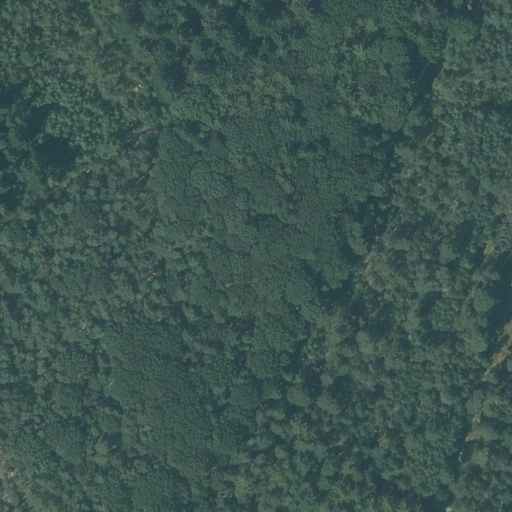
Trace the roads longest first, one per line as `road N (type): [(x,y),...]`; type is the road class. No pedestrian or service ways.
road 1 (unknown): [(273,358),(467,0)]
road 2 (unknown): [(471,511),(411,495),(331,449),(273,358)]
road 3 (track): [(270,352),(235,256),(151,131)]
road 4 (track): [(438,511),(511,294)]
road 5 (track): [(0,230),(151,131)]
road 6 (unknown): [(191,511),(273,358)]
road 7 (track): [(151,131),(71,0)]
road 8 (track): [(168,120),(90,0)]
